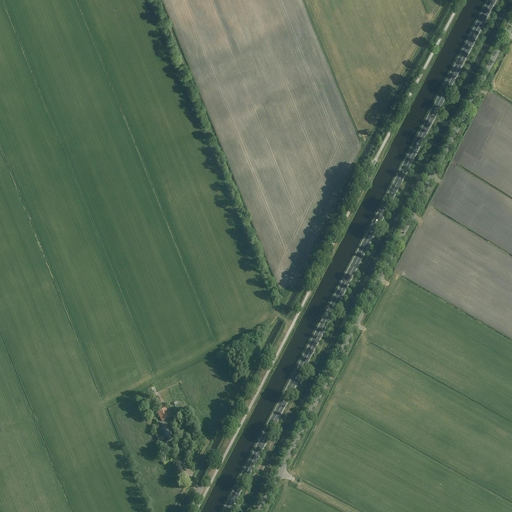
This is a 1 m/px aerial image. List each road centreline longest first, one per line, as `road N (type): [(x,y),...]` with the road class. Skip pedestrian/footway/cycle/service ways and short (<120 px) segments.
road 1 (primary): [(226,511),(492,0)]
road 2 (unclassified): [(259,511),(511,22)]
